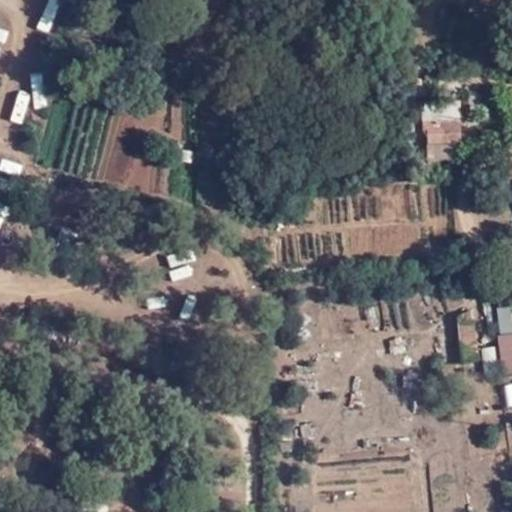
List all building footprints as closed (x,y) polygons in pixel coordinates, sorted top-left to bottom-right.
[(0,26),(0,39),(6,41),(9,29),(0,26)] [(425,145),(457,145),(456,122),(425,122),(425,145)] [(0,160),(0,170),(20,176),(24,163),(1,157),(0,160)] [(296,266),(366,252),(354,192),(284,206),(296,266)] [(422,217),(426,249),(459,245),(454,212),(422,217)] [(173,280),(192,276),(187,253),(168,257),(173,280)] [(511,310),(498,312),(499,331),(511,329),(511,310)] [(476,348),(475,311),(461,311),(462,348),(476,348)] [(481,348),(484,367),(498,365),(495,346),(481,348)]
